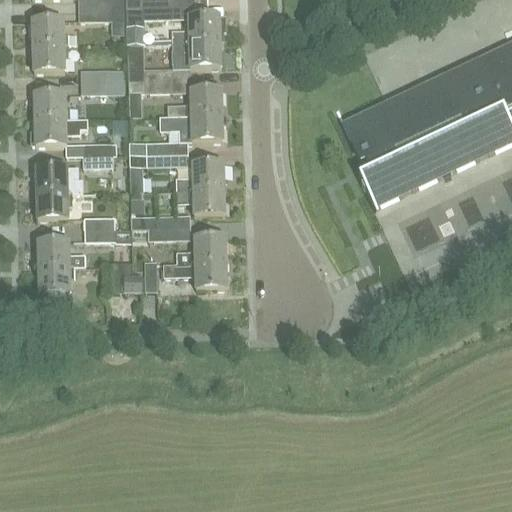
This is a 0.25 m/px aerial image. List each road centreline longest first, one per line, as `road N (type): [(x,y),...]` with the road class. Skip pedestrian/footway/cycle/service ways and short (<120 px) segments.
road 1 (residential): [(274,335),(0,340)]
road 2 (residential): [(274,335),(263,89)]
road 3 (residential): [(263,89),(306,82),(460,0)]
